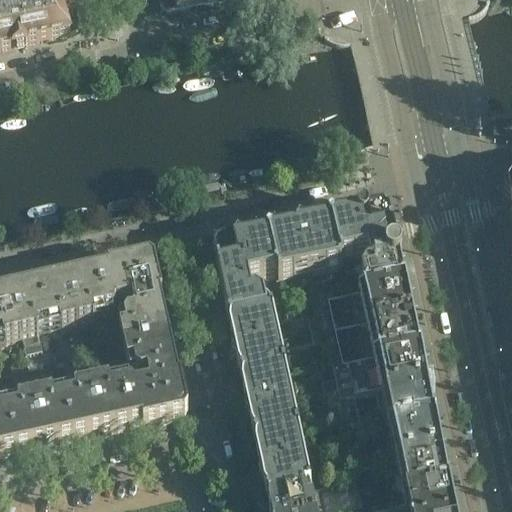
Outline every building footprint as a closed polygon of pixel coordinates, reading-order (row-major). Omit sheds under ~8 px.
[(216,7),(214,0),(157,0),(161,14),(161,13),(166,17),(201,9),(202,10),(203,9),(203,10),(205,9),(205,10),(216,7)] [(70,39),(63,6),(58,7),(57,1),(39,5),(40,7),(31,9),(39,46),(70,39)] [(39,46),(31,9),(1,15),(9,52),(12,52),(14,53),(15,52),(17,54),(23,52),(24,50),(26,51),(27,49),(39,46)] [(0,54),(9,52),(1,15),(0,15),(0,54)] [(510,138),(511,131),(511,126),(495,124),(493,136),(510,138)] [(396,256),(389,222),(388,219),(387,219),(383,217),(383,216),(380,216),(380,217),(369,219),(367,219),(365,218),(364,218),(362,218),(361,218),(360,218),(359,219),(358,220),(357,221),(355,222),(334,227),(334,226),(333,226),(330,226),(338,263),(368,256),(370,265),(379,263),(379,260),(396,256)] [(338,263),(330,226),(328,227),(327,228),(328,228),(308,233),(305,233),(304,232),(302,232),(300,231),(299,232),(298,232),(297,233),(295,234),(295,235),(294,236),(293,236),(272,241),(272,240),(271,239),(270,240),(278,275),(279,283),(340,269),(338,263)] [(278,275),(270,240),(266,240),(266,241),(266,242),(244,247),(243,247),(242,246),(241,246),(239,245),(238,245),(237,245),(236,246),(235,246),(234,247),(233,249),(232,249),(216,253),(213,259),(221,294),(221,295),(221,296),(240,292),(242,293),(252,291),(250,282),(278,275)] [(403,288),(399,269),(399,268),(400,266),(401,265),(401,264),(400,262),(400,260),(399,259),(398,258),(397,257),(396,256),(379,260),(379,263),(370,265),(371,272),(368,272),(361,281),(365,297),(403,288)] [(165,316),(154,270),(150,267),(122,273),(130,309),(133,323),(163,316),(165,316)] [(130,309),(122,273),(95,279),(95,281),(104,320),(113,318),(116,314),(115,312),(130,309)] [(104,320),(95,281),(67,288),(77,332),(92,328),(91,323),(104,320)] [(77,332),(67,288),(40,294),(48,332),(60,329),(62,335),(77,332)] [(417,353),(404,288),(403,288),(365,297),(368,314),(360,316),(366,347),(375,345),(379,362),(417,353)] [(269,318),(266,304),(257,297),(253,297),(252,291),(242,293),(240,292),(221,296),(221,297),(220,298),(220,299),(220,300),(219,301),(220,303),(220,304),(221,306),(222,306),(223,307),(224,308),(224,309),(228,327),(269,318)] [(48,332),(40,294),(22,298),(11,296),(10,296),(9,297),(10,300),(19,345),(34,341),(33,336),(48,332)] [(19,345),(10,300),(9,297),(1,302),(0,302),(0,342),(4,342),(5,348),(19,345)] [(341,336),(334,303),(317,307),(324,340),(341,336)] [(172,341),(167,334),(163,316),(133,323),(128,324),(125,328),(126,335),(121,336),(124,353),(173,342),(172,341)] [(276,359),(273,345),(270,333),(275,332),(271,318),(269,318),(228,327),(233,347),(233,348),(232,349),(232,350),(231,351),(231,352),(231,353),(231,354),(232,356),(232,357),(233,358),(235,359),(235,360),(236,361),(241,386),(284,376),(280,358),(276,359)] [(349,369),(341,336),(324,340),(329,366),(331,373),(349,369)] [(176,375),(175,374),(171,355),(173,342),(124,353),(128,371),(133,370),(136,379),(142,382),(148,381),(176,375)] [(79,363),(78,356),(82,355),(80,348),(53,354),(56,368),(71,365),(79,363)] [(99,359),(98,352),(89,353),(91,361),(99,359)] [(91,361),(89,353),(82,355),(78,356),(79,363),(91,361)] [(425,387),(419,355),(417,355),(417,353),(379,362),(349,369),(331,373),(336,397),(338,407),(356,403),(378,398),(425,387)] [(101,366),(99,359),(91,361),(92,368),(101,366)] [(92,368),(91,361),(79,363),(81,371),(92,368)] [(81,371),(79,363),(71,365),(72,373),(81,371)] [(41,372),(40,365),(24,368),(26,375),(29,375),(41,372)] [(336,397),(331,373),(329,366),(320,368),(326,399),(336,397)] [(26,375),(24,368),(7,372),(9,379),(12,378),(26,375)] [(44,371),(41,372),(29,375),(31,382),(46,378),(44,371)] [(187,418),(177,373),(175,374),(176,375),(148,381),(150,391),(159,429),(184,423),(187,418)] [(31,382),(29,375),(26,375),(12,378),(14,386),(31,382)] [(290,422),(287,408),(283,390),(287,389),(284,376),(241,386),(246,409),(246,410),(246,411),(245,412),(245,414),(245,415),(245,416),(245,417),(246,419),(247,420),(248,421),(249,422),(255,447),(298,436),(294,421),(290,422)] [(432,419),(429,406),(425,387),(378,398),(382,413),(390,412),(394,428),(432,419)] [(131,435),(122,393),(108,396),(106,389),(92,392),(102,439),(129,433),(130,435),(131,435)] [(159,429),(150,391),(133,395),(132,393),(128,391),(122,393),(131,435),(159,429)] [(102,439),(92,392),(76,396),(77,402),(65,405),(74,445),(102,439)] [(74,445),(65,405),(50,408),(49,402),(35,405),(46,456),(47,456),(56,449),(74,445)] [(363,435),(356,403),(338,407),(345,439),(363,435)] [(46,456),(35,405),(20,409),(22,415),(9,417),(18,458),(35,454),(46,456)] [(0,461),(18,458),(9,417),(0,419),(0,461)] [(440,453),(434,421),(432,422),(432,419),(394,428),(397,445),(389,447),(393,463),(440,453)] [(370,468),(363,435),(345,439),(353,472),(370,468)] [(308,481),(305,468),(300,469),(296,450),(301,449),(298,436),(255,447),(260,470),(260,471),(260,472),(259,474),(259,475),(258,477),(259,478),(259,479),(260,480),(261,482),(262,483),(263,484),(268,504),(306,496),(303,482),(308,481)] [(447,488),(444,472),(440,453),(393,463),(396,480),(404,478),(408,496),(447,488)] [(378,503),(370,468),(353,472),(355,484),(360,507),(378,503)] [(361,511),(360,507),(355,484),(343,487),(347,511),(361,511)] [(453,511),(448,487),(447,488),(408,496),(411,511),(453,511)] [(314,511),(314,507),(309,508),(306,496),(268,504),(269,511),(314,511)]
